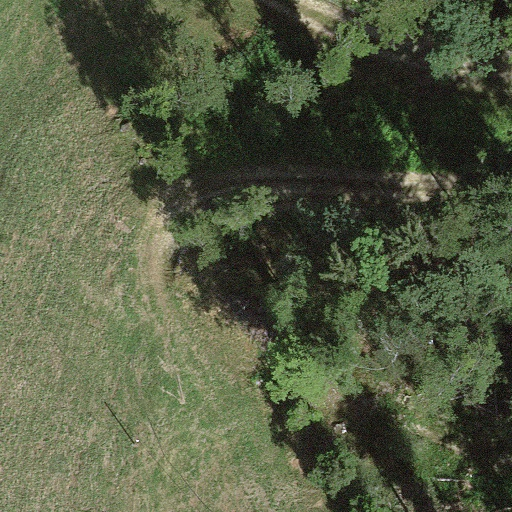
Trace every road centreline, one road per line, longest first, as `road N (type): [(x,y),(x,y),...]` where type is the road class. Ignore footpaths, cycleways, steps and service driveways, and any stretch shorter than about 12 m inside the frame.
road 1 (track): [(511,177),(222,185),(166,212),(151,297),(170,344)]
road 2 (track): [(306,0),(417,49),(511,75)]
